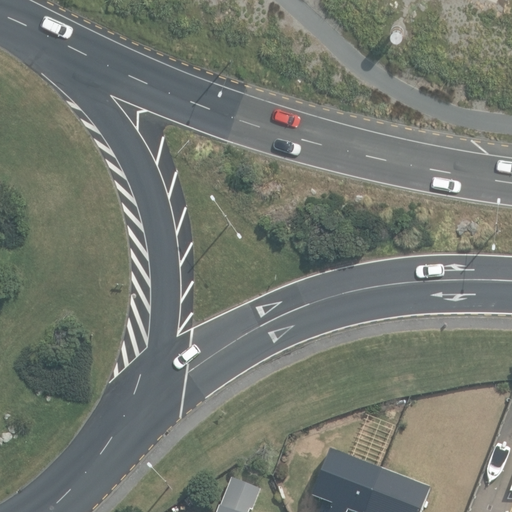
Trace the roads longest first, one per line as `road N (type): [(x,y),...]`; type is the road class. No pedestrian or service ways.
road 1 (trunk): [(17,19),(262,119),(511,176)]
road 2 (trunk): [(17,19),(68,56),(109,103),(139,158),(156,218),(160,281),(150,343),(127,401)]
road 3 (trunk): [(511,282),(391,285),(328,302),(127,401)]
road 4 (trunk): [(127,401),(65,479),(20,511)]
